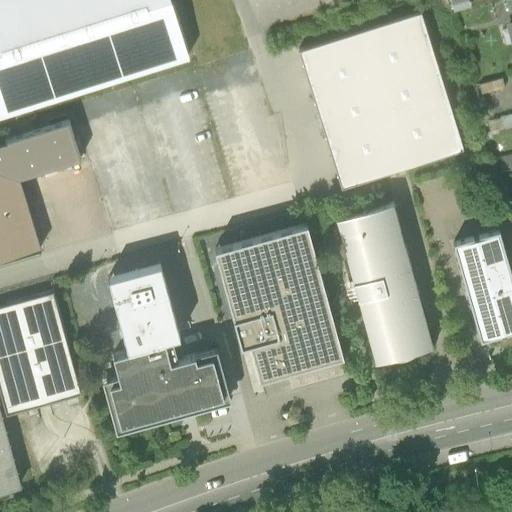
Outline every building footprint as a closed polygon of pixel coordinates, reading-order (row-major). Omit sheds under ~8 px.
[(170,0),(0,0),(0,113),(188,55),(170,0)] [(420,10),(298,48),(341,186),(463,148),(420,10)] [(68,119),(0,140),(0,261),(38,250),(40,249),(39,247),(18,177),(81,158),(68,119)] [(392,202),(336,217),(376,361),(431,346),(392,202)] [(306,222),(214,247),(240,344),(249,342),(251,349),(243,351),(251,380),(285,371),(290,390),(348,375),(306,222)] [(511,277),(498,229),(452,242),(480,340),(511,331),(511,277)] [(119,331),(124,351),(164,340),(179,336),(160,262),(107,276),(122,330),(119,331)] [(0,405),(3,404),(6,414),(81,393),(53,291),(0,304),(0,405)] [(115,427),(120,430),(227,401),(229,396),(217,352),(213,349),(170,361),(164,340),(124,351),(112,354),(119,375),(106,378),(103,383),(115,427)] [(0,490),(19,486),(0,418),(0,490)]
